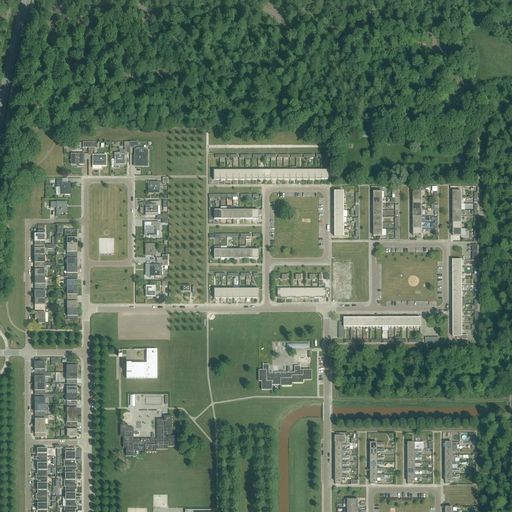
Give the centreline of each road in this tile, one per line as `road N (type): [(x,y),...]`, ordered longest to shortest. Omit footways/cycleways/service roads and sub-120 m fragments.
road 1 (residential): [(266,260),(266,189),(326,189),(326,260),(274,260)]
road 2 (residential): [(373,309),(373,244),(445,244),(445,309),(423,309)]
road 3 (residential): [(85,221),(85,180),(130,180),(130,263),(86,263)]
road 4 (residential): [(27,353),(27,222),(85,221)]
road 5 (residential): [(86,309),(266,309)]
